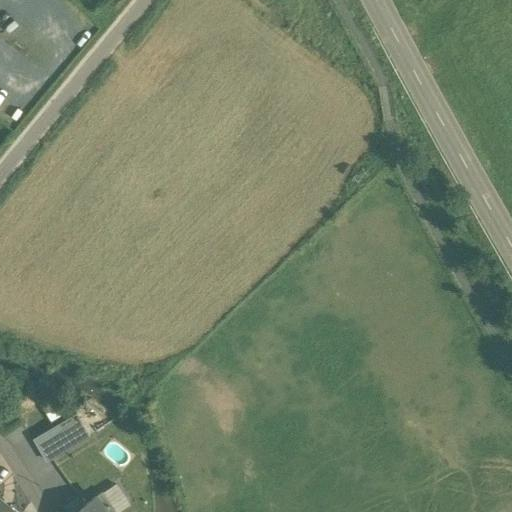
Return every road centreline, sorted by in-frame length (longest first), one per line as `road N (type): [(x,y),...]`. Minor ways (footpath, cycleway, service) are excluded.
road 1 (secondary): [(511,238),(382,0)]
road 2 (unclassified): [(173,0),(0,176)]
